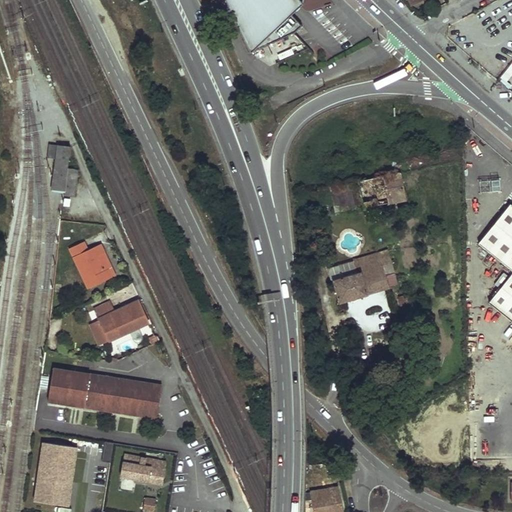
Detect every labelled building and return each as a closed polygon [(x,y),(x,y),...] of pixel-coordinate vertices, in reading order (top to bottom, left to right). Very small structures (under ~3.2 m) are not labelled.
[(225,0),(250,53),(295,32),(302,26),(291,14),(277,0),(225,0)] [(277,0),(291,14),(303,4),(299,0),(277,0)] [(498,30),(511,40),(511,38),(511,28),(505,22),(498,30)] [(66,146),(45,144),(44,159),(52,159),(49,190),(62,191),(61,194),(63,195),(66,168),(65,168),(66,146)] [(71,196),(74,169),(66,168),(63,195),(71,196)] [(364,208),(406,198),(401,172),(358,181),(364,206),(364,208)] [(0,176),(0,192),(10,193),(11,177),(0,176)] [(501,179),(491,179),(491,189),(501,189),(501,179)] [(336,213),(364,206),(358,181),(330,187),(334,204),(336,213)] [(313,208),(334,204),(330,187),(311,191),(313,208)] [(511,207),(510,206),(478,245),(511,272),(487,304),(511,323),(511,207)] [(84,240),(71,247),(90,286),(113,275),(102,252),(105,250),(101,242),(88,248),(84,240)] [(102,252),(113,275),(115,274),(105,250),(102,252)] [(371,293),(388,287),(382,266),(392,263),(389,251),(388,250),(327,269),(331,281),(333,281),(340,304),(372,295),(371,293)] [(398,284),(392,263),(382,266),(388,287),(398,284)] [(399,304),(407,304),(407,297),(399,296),(399,304)] [(109,302),(95,309),(99,318),(109,342),(148,323),(137,300),(114,311),(109,302)] [(109,342),(99,318),(87,323),(98,347),(109,342)] [(162,384),(53,367),(48,401),(157,417),(162,384)] [(78,448),(44,443),(35,501),(69,506),(78,448)] [(128,453),(125,452),(124,463),(123,463),(120,476),(173,485),(177,463),(128,456),(128,453)] [(313,511),(334,511),(344,510),(339,487),(327,489),(310,492),(313,511)] [(154,511),(157,499),(145,497),(142,511),(154,511)]
